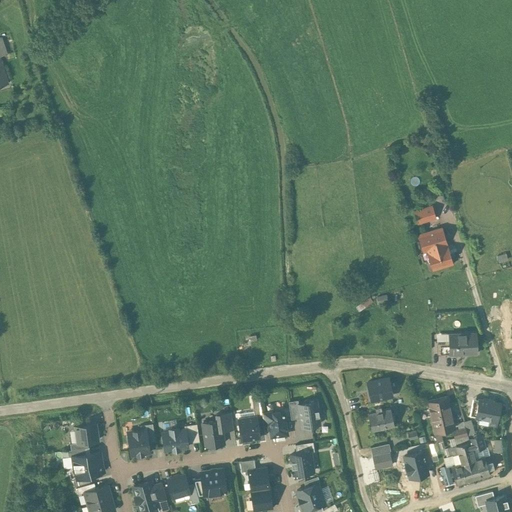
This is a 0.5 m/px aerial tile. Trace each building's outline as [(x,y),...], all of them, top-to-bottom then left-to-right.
[(1,37),(0,37),(0,86),(8,83),(0,59),(0,56),(7,54),(1,37)] [(417,224),(437,218),(432,205),(413,211),(417,224)] [(433,268),(452,263),(442,228),(419,235),(424,250),(427,249),(433,268)] [(508,252),(498,254),(500,261),(510,259),(508,252)] [(449,353),(477,353),(476,333),(449,333),(449,353)] [(389,373),(365,378),(370,402),(393,398),(389,373)] [(447,397),(426,402),(429,410),(430,410),(435,432),(454,428),(447,397)] [(483,401),(478,400),(475,416),(490,419),(488,424),(496,426),(500,404),(492,402),(493,400),(483,399),(483,401)] [(297,403),(301,427),(321,424),(317,400),(297,403)] [(375,412),(368,413),(372,431),(394,426),(390,408),(382,410),(375,412)] [(284,409),(268,412),(269,423),(271,435),(287,433),(284,409)] [(231,411),(216,414),(217,420),(220,420),(222,430),(234,428),(231,411)] [(238,416),(241,441),(261,438),(257,413),(238,416)] [(471,419),(463,421),(467,435),(468,435),(475,433),(471,419)] [(217,420),(202,422),(206,445),(224,442),(222,430),(220,420),(217,420)] [(99,421),(75,423),(77,443),(101,441),(99,421)] [(463,421),(457,423),(459,429),(452,430),(455,438),(467,435),(463,421)] [(182,422),(158,426),(163,456),(187,452),(182,422)] [(151,426),(124,429),(128,460),(155,457),(151,426)] [(417,431),(407,433),(409,440),(418,438),(417,431)] [(472,441),(470,441),(473,450),(484,447),(481,434),(471,437),(472,441)] [(455,438),(454,438),(455,444),(469,440),(468,435),(467,435),(455,438)] [(484,456),(475,459),(473,450),(470,441),(463,443),(473,479),(490,474),(486,462),(484,456)] [(437,442),(429,444),(432,456),(440,453),(437,442)] [(298,454),(291,455),(294,475),(314,471),(311,451),(314,451),(313,443),(296,446),(298,454)] [(389,443),(371,447),(372,455),(391,451),(389,443)] [(463,443),(456,445),(458,453),(461,463),(452,465),(457,484),(473,479),(463,443)] [(456,445),(445,449),(447,456),(458,453),(456,445)] [(85,448),(68,450),(68,456),(72,456),(72,455),(86,453),(85,448)] [(424,450),(402,455),(408,478),(429,473),(426,465),(428,464),(424,450)] [(86,453),(72,455),(72,456),(74,466),(102,462),(100,452),(86,453)] [(389,452),(372,456),(375,469),(392,465),(389,452)] [(461,463),(458,453),(447,456),(444,457),(446,466),(447,465),(448,467),(452,465),(461,463)] [(254,459),(240,461),(242,471),(248,470),(255,469),(254,459)] [(102,462),(74,466),(77,479),(89,475),(104,471),(102,462)] [(448,467),(447,465),(446,466),(440,467),(446,486),(452,484),(448,467)] [(255,469),(248,470),(251,490),(269,487),(266,467),(255,469)] [(222,468),(200,471),(201,477),(204,495),(226,492),(222,468)] [(167,479),(172,497),(189,492),(190,492),(188,485),(185,474),(167,479)] [(77,479),(73,480),(75,485),(90,481),(89,475),(77,479)] [(201,477),(192,479),(194,484),(197,496),(204,495),(201,477)] [(150,481),(134,485),(136,494),(134,494),(136,502),(138,501),(140,510),(157,505),(156,501),(151,485),(150,481)] [(94,482),(77,487),(78,493),(84,492),(84,491),(96,488),(94,482)] [(162,482),(151,485),(156,501),(166,498),(162,482)] [(304,511),(327,505),(319,482),(296,490),(303,511),(304,511)] [(96,488),(84,491),(84,492),(88,505),(111,498),(107,484),(96,488)] [(194,484),(188,485),(190,492),(189,492),(192,503),(199,501),(197,496),(194,484)] [(269,487),(251,490),(254,509),(261,508),(272,507),(272,506),(269,487)] [(492,491),(475,495),(478,505),(485,503),(487,511),(507,511),(503,494),(494,496),(492,491)] [(111,498),(88,505),(90,511),(105,511),(115,509),(111,498)] [(334,503),(318,511),(332,511),(337,509),(334,503)]
